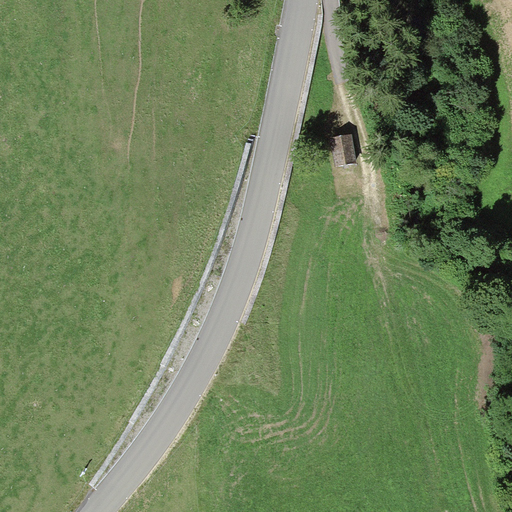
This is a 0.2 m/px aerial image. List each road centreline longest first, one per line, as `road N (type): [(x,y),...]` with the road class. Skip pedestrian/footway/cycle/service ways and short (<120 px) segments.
road 1 (tertiary): [(304,0),(270,166),(226,315),(192,385),(93,511)]
road 2 (track): [(369,206),(364,155),(322,0)]
